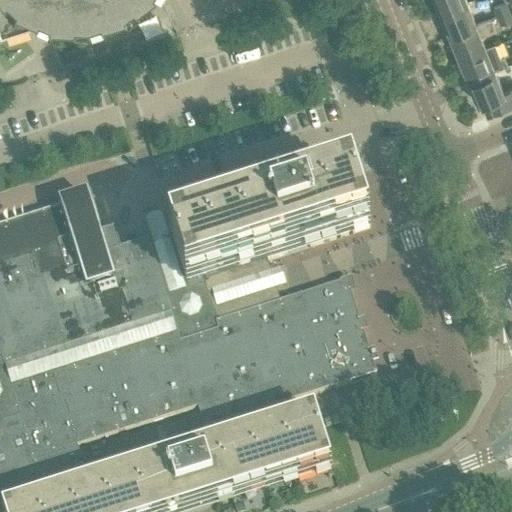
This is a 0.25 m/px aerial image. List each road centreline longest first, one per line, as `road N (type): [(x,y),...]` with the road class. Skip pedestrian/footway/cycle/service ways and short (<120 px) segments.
road 1 (residential): [(0,511),(447,370),(449,342),(369,125)]
road 2 (residential): [(369,125),(346,50),(0,160)]
road 3 (residential): [(0,205),(103,174),(150,194),(369,125)]
road 4 (residential): [(511,304),(447,157)]
road 5 (secondary): [(373,511),(511,464)]
